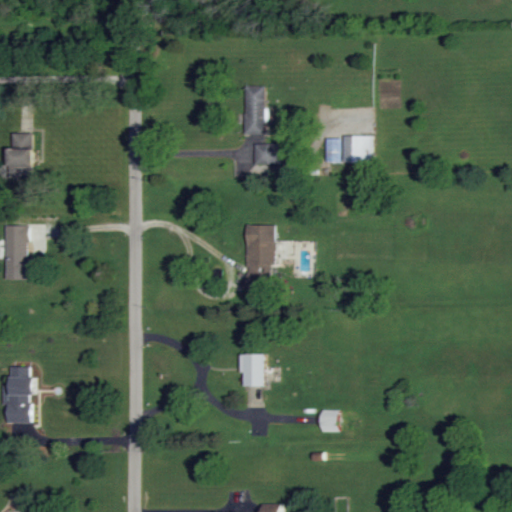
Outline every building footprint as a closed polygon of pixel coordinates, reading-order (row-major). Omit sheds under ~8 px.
[(267,135),(267,122),(269,122),(268,86),(246,86),(247,135),(267,135)] [(373,136),(346,135),(345,162),(373,162),(373,136)] [(343,139),(329,138),(328,163),(343,163),(343,139)] [(257,144),(257,165),(284,165),(283,143),(257,144)] [(36,149),(11,149),(10,177),(35,178),(36,149)] [(32,226),(9,225),(8,280),(31,281),(32,226)] [(277,225),(249,225),(249,291),(265,291),(265,277),(261,277),(261,268),(277,268),(277,225)] [(267,386),(267,354),(244,355),(244,386),(267,386)] [(8,423),(32,423),(33,396),(36,396),(36,377),(31,377),(31,367),(12,367),(12,385),(5,385),(4,405),(9,405),(8,423)] [(340,410),(323,411),(323,432),(341,432),(340,410)]
